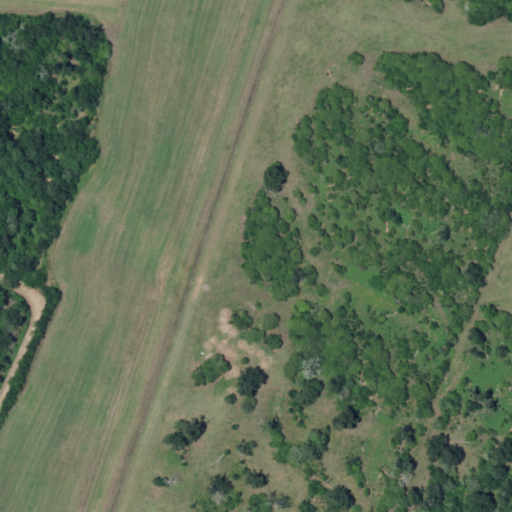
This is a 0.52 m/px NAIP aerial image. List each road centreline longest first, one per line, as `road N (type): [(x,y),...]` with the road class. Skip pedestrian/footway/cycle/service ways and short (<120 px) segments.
road 1 (residential): [(77,0),(37,299)]
road 2 (residential): [(0,399),(40,311),(37,299),(0,282)]
